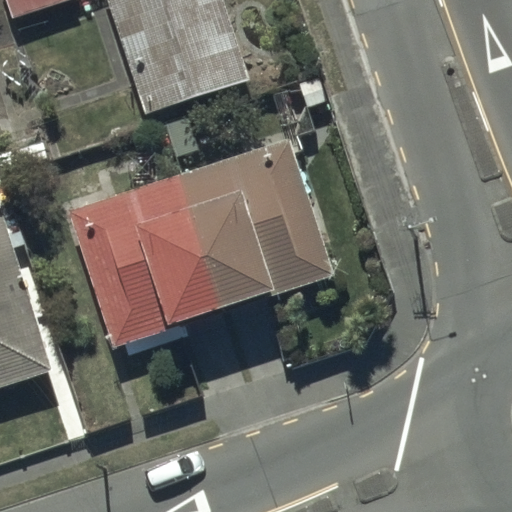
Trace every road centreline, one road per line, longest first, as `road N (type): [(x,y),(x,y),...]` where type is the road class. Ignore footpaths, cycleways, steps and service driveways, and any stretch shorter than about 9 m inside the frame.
road 1 (residential): [(511,209),(442,0)]
road 2 (tertiary): [(456,461),(448,420),(455,379),(475,342),(511,312)]
road 3 (tertiary): [(456,461),(294,511)]
